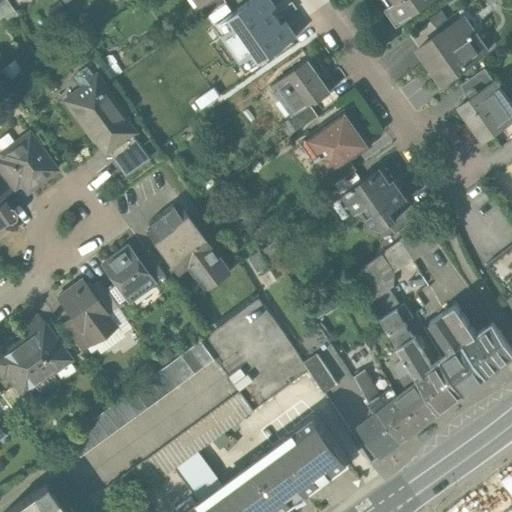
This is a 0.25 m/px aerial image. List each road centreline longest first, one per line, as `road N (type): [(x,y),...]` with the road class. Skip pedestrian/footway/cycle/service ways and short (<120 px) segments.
road 1 (unknown): [(3,511),(219,380)]
road 2 (residential): [(314,0),(402,123),(444,154)]
road 3 (primary): [(511,425),(392,511)]
road 4 (residential): [(0,300),(57,258),(79,212)]
